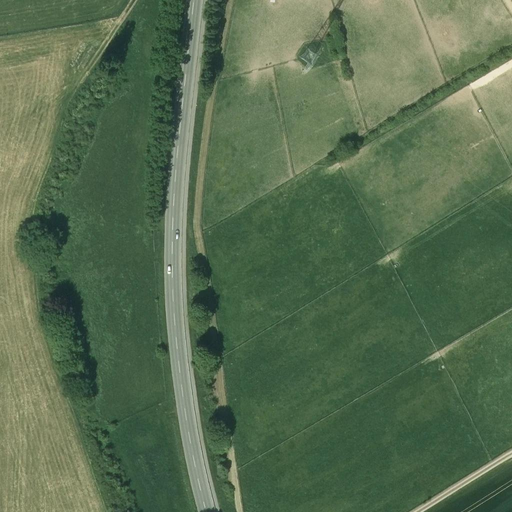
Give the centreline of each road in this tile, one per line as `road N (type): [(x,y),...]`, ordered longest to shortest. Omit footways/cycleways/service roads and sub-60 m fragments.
road 1 (tertiary): [(206,511),(173,305),(177,147),(194,0)]
road 2 (track): [(48,117),(64,106),(134,0)]
